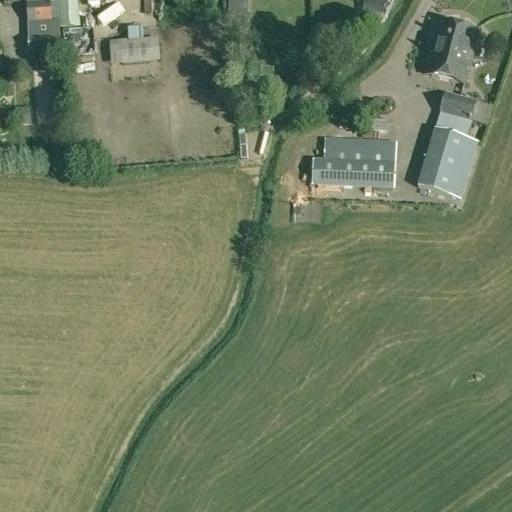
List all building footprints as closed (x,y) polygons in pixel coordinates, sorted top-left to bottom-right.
[(60,29),(62,29),(80,28),(77,0),(58,0),(58,2),(60,29)] [(246,0),(228,0),(228,31),(247,31),(246,0)] [(363,0),(361,17),(383,20),(385,0),(392,0),(395,0),(363,0)] [(27,25),(59,23),(58,2),(29,3),(26,4),(27,25)] [(431,49),(424,76),(465,87),(472,59),(468,58),(475,32),(442,23),(435,50),(431,49)] [(70,57),(99,56),(98,34),(69,36),(70,57)] [(28,39),(29,55),(61,54),(60,39),(28,39)] [(158,42),(108,45),(110,69),(159,65),(158,42)] [(59,76),(44,76),(44,102),(59,103),(59,76)] [(440,115),(471,124),(477,103),(446,94),(440,115)] [(434,134),(462,143),(467,126),(439,118),(434,134)] [(476,147),(462,143),(434,134),(418,188),(460,201),(476,147)] [(313,161),(312,191),(394,194),(396,164),(386,164),(387,144),(324,141),(323,161),(313,161)]
